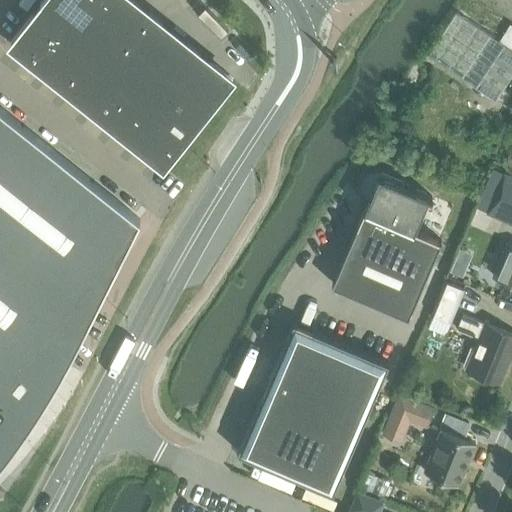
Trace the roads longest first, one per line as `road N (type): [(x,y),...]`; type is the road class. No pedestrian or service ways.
road 1 (tertiary): [(183,256),(126,344),(40,511)]
road 2 (tertiary): [(61,511),(164,313),(183,256)]
road 3 (tertiary): [(268,116),(183,256)]
